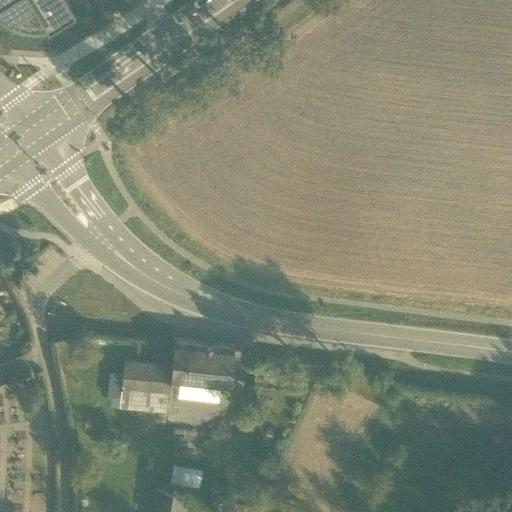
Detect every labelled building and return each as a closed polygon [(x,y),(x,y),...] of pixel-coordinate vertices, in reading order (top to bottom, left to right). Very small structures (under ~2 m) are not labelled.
[(0,0),(0,18),(0,19),(4,22),(7,25),(11,27),(35,12),(49,34),(76,17),(65,0),(0,0)] [(230,384),(234,346),(175,339),(172,365),(128,360),(123,406),(175,412),(177,392),(180,393),(181,382),(230,384)] [(168,449),(197,454),(201,430),(171,426),(168,449)] [(198,488),(201,473),(174,467),(171,482),(198,488)] [(184,511),(188,491),(155,487),(150,511),(184,511)]
